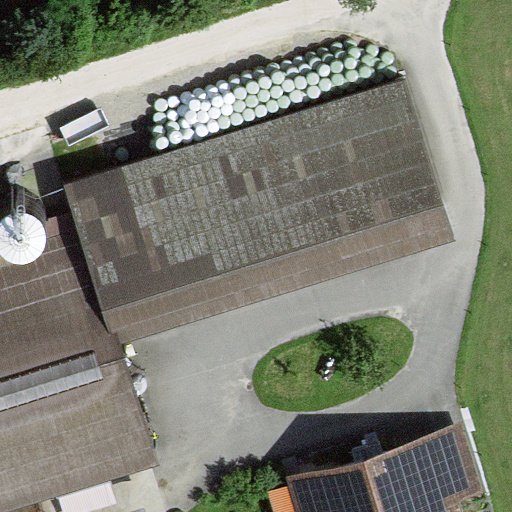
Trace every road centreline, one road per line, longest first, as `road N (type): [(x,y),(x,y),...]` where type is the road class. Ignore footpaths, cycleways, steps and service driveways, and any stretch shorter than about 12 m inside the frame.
road 1 (track): [(380,0),(0,120)]
road 2 (unknown): [(467,253),(456,145),(408,0)]
